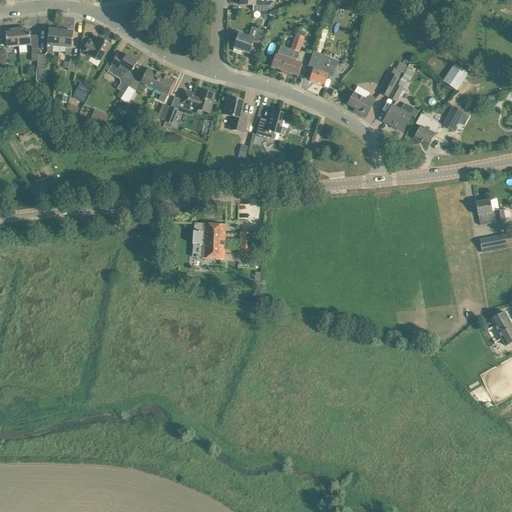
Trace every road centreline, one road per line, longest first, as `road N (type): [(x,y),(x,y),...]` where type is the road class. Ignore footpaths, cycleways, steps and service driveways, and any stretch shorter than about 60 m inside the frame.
road 1 (tertiary): [(0,217),(378,179)]
road 2 (unclassified): [(378,179),(357,126),(215,70)]
road 3 (tertiary): [(378,179),(511,160)]
road 4 (unclassified): [(215,70),(164,53),(96,11)]
